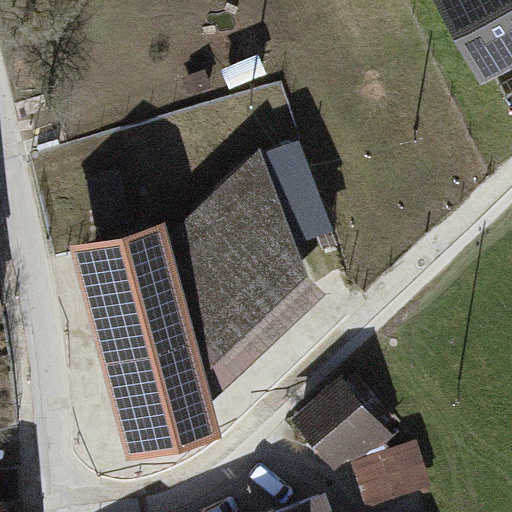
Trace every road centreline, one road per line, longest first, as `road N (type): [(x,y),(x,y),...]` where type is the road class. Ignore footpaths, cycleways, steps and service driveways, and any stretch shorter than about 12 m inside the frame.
road 1 (unclassified): [(511,185),(208,473),(142,499),(50,507)]
road 2 (unclassified): [(0,145),(37,346),(50,507)]
